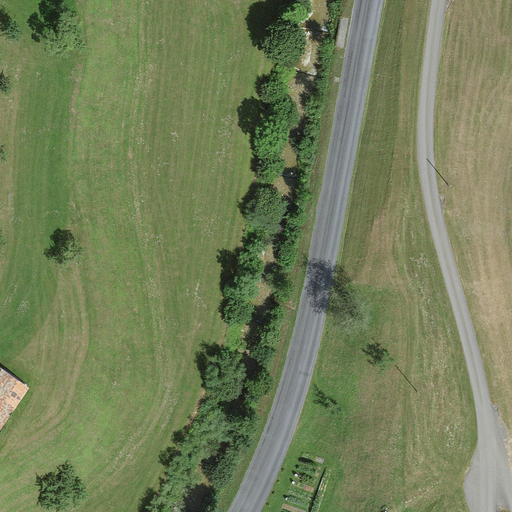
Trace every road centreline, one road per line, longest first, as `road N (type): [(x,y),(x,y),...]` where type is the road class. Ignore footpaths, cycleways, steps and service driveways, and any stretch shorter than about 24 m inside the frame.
road 1 (tertiary): [(370,0),(295,382),(244,511)]
road 2 (track): [(488,425),(426,166),(439,0)]
